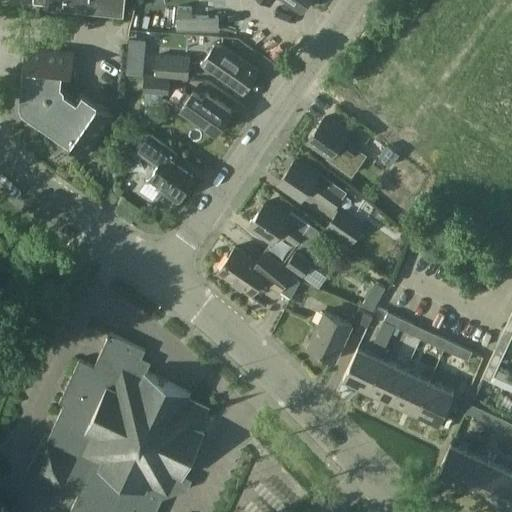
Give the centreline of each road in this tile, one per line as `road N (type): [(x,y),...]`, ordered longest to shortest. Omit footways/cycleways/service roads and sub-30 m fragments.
road 1 (unclassified): [(161,278),(354,0)]
road 2 (unclassified): [(370,474),(161,278)]
road 3 (unclassified): [(161,278),(0,160)]
